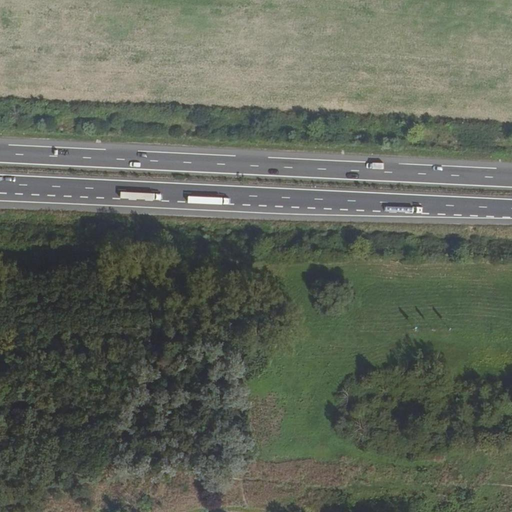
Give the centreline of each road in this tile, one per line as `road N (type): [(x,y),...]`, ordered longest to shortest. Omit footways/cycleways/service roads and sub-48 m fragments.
road 1 (trunk): [(0,184),(511,209)]
road 2 (trunk): [(511,177),(0,153)]
